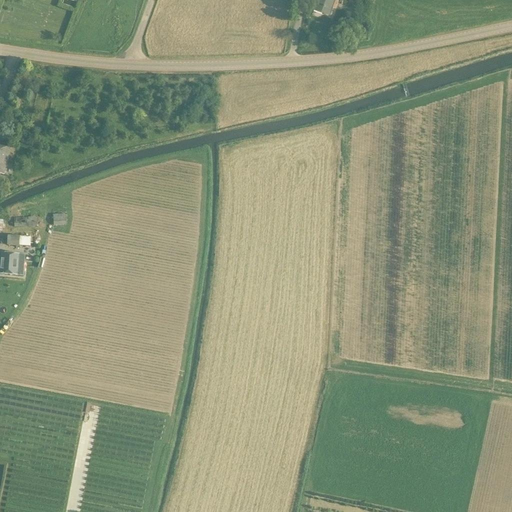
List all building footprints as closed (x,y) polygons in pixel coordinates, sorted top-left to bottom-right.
[(334,0),(316,0),(313,10),(329,16),(331,9),(334,0)] [(11,149),(0,145),(0,173),(3,174),(11,149)] [(64,214),(52,215),(53,226),(65,225),(64,214)] [(26,217),(26,218),(14,219),(14,227),(26,226),(26,227),(36,226),(35,217),(26,217)] [(7,246),(19,246),(19,245),(30,246),(30,238),(19,237),(19,236),(8,235),(7,238),(0,238),(0,244),(7,245),(7,246)] [(0,270),(0,273),(23,275),(24,255),(1,253),(0,270)]
